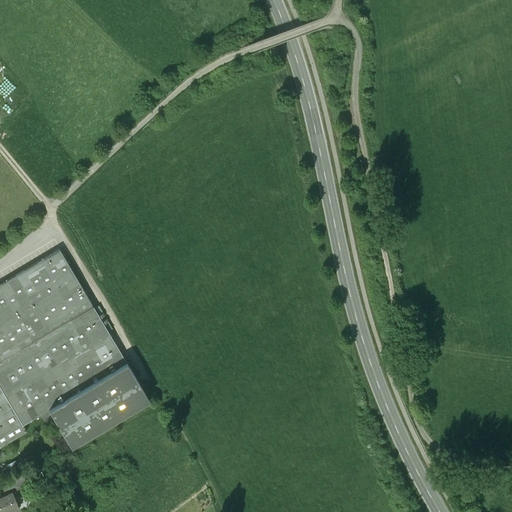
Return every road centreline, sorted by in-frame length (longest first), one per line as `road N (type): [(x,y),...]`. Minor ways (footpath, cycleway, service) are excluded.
road 1 (track): [(48,229),(52,206),(192,78),(230,55),(336,16),(359,44),(356,110),(421,427),(439,448),(511,466)]
road 2 (secondary): [(442,511),(369,357),(311,113),(273,0)]
road 3 (track): [(219,511),(208,478),(48,206),(0,144)]
